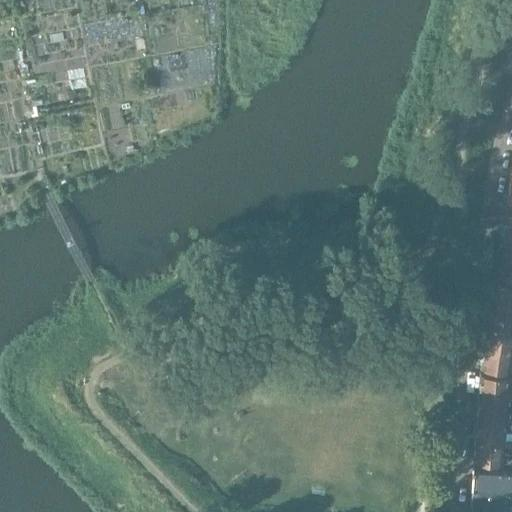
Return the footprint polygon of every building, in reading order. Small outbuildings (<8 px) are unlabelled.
[(511,196),(507,195),(503,215),(511,216),(511,196)] [(511,216),(503,215),(500,234),(511,236),(511,216)] [(511,236),(500,234),(496,253),(511,256),(511,236)] [(511,256),(496,253),(493,273),(511,276),(511,256)] [(511,280),(492,278),(489,300),(511,303),(511,280)] [(511,325),(511,303),(489,300),(486,322),(511,325)] [(511,325),(486,322),(483,343),(511,347),(511,344),(511,325)] [(511,347),(483,343),(480,365),(511,369),(511,347)] [(479,371),(478,393),(506,395),(506,397),(511,397),(511,387),(507,388),(508,373),(479,371)] [(478,393),(476,415),(505,418),(511,418),(511,397),(506,397),(506,395),(478,393)] [(476,415),(474,437),(503,440),(504,429),(511,429),(511,418),(505,418),(476,415)] [(474,437),(473,460),(501,462),(511,462),(511,452),(502,452),(503,440),(474,437)] [(511,466),(507,466),(473,463),(471,485),(511,488),(511,466)] [(511,488),(471,485),(469,507),(511,510),(511,488)]
